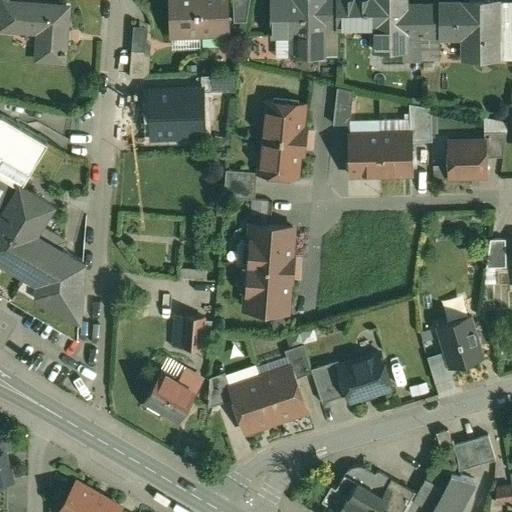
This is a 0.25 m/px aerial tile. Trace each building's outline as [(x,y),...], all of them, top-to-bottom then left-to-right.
[(198,0),(169,0),(170,36),(199,34),(198,0)] [(227,0),(198,0),(199,34),(229,33),(227,0)] [(249,0),(232,0),(234,23),(246,22),(249,0)] [(270,0),(271,36),(293,36),(293,58),(323,58),(323,25),(322,0),(270,0)] [(336,0),(322,0),(323,25),(337,25),(336,0)] [(336,0),(337,25),(375,24),(375,29),(383,29),(383,52),(404,52),(404,38),(421,37),(421,7),(404,7),(404,0),(336,0)] [(67,8),(4,2),(2,29),(18,30),(19,26),(39,27),(38,32),(40,32),(38,60),(62,62),(63,56),(65,56),(66,51),(63,51),(64,44),(66,45),(68,27),(65,26),(67,8)] [(478,5),(439,6),(439,37),(439,39),(470,39),(470,62),(497,62),(497,56),(497,3),(497,2),(479,2),(478,5)] [(511,2),(497,3),(497,56),(511,56),(511,2)] [(439,7),(421,7),(421,37),(439,37),(439,7)] [(145,52),(131,51),(129,78),(143,78),(145,52)] [(155,76),(155,84),(180,83),(180,75),(155,76)] [(238,75),(201,76),(201,88),(202,88),(202,92),(235,91),(238,75)] [(201,88),(150,90),(152,137),(174,137),(173,125),(203,124),(202,92),(202,88),(201,88)] [(353,91),(337,88),(333,125),(349,125),(353,91)] [(304,105),(266,101),(259,175),(297,178),(299,155),(304,155),(307,129),(302,129),(304,105)] [(431,108),(409,104),(410,133),(411,133),(411,142),(432,142),(431,108)] [(87,262),(40,234),(57,205),(24,184),(49,143),(3,116),(0,114),(0,255),(14,263),(0,291),(0,295),(78,342),(87,262)] [(410,133),(380,134),(381,175),(412,174),(411,142),(411,133),(410,133)] [(506,133),(484,134),(484,141),(485,141),(486,159),(503,158),(506,133)] [(380,134),(349,135),(350,176),(381,175),(380,134)] [(484,141),(448,142),(449,178),(486,177),(486,159),(485,141),(484,141)] [(257,173),(226,170),(224,198),(254,201),(257,173)] [(292,228),(252,225),(248,268),(293,271),(294,260),(290,259),(292,228)] [(505,240),(490,240),(486,268),(506,268),(505,240)] [(0,291),(14,263),(0,255),(0,291)] [(293,271),(248,268),(245,311),(286,314),(288,282),(292,282),(293,271)] [(208,271),(181,269),(180,283),(206,285),(208,271)] [(202,319),(175,317),(172,347),(200,349),(202,319)] [(470,317),(437,327),(448,366),(481,356),(470,317)] [(303,344),(285,351),(291,368),(292,367),(296,379),(312,373),(311,369),(303,344)] [(339,366),(338,366),(348,395),(349,400),(391,387),(380,353),(339,366)] [(338,361),(311,369),(312,373),(322,403),(348,395),(338,366),(339,366),(338,361)] [(291,368),(260,378),(276,422),(307,411),(296,379),(292,367),(291,368)] [(177,381),(161,372),(144,402),(178,422),(198,386),(190,381),(193,375),(184,370),(177,381)] [(225,373),(210,379),(208,409),(233,400),(229,389),(230,388),(225,373)] [(230,388),(229,389),(233,400),(244,433),(276,422),(260,378),(230,388)] [(448,430),(436,433),(441,449),(453,446),(448,430)] [(488,435),(453,445),(458,461),(459,471),(495,460),(488,435)] [(0,444),(0,486),(7,484),(10,484),(0,444)] [(417,493),(413,501),(431,510),(440,495),(452,473),(455,467),(437,458),(417,493)] [(349,469),(344,474),(336,488),(331,485),(321,501),(327,504),(322,511),(430,511),(431,510),(413,501),(417,493),(378,471),(377,470),(375,472),(375,473),(365,468),(360,466),(354,467),(349,469)] [(431,510),(430,511),(456,511),(474,479),(452,473),(440,495),(431,510)] [(119,511),(121,510),(76,484),(61,509),(60,511),(119,511)] [(511,488),(511,485),(497,487),(495,502),(510,501),(510,506),(511,506),(511,488)]
